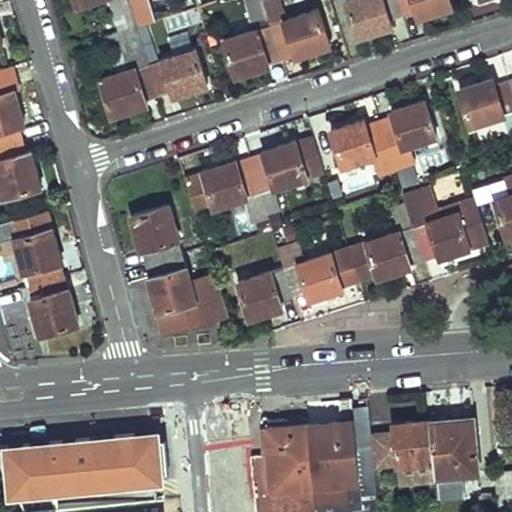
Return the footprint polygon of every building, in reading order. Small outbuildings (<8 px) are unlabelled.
[(77,0),(79,4),(90,0),(111,0),(117,15),(132,10),(128,0),(77,0)] [(128,0),(132,10),(137,25),(156,19),(149,0),(128,0)] [(266,5),(264,0),(247,0),(257,28),(224,39),(236,76),(255,70),(253,62),(267,57),(281,53),(266,5)] [(330,45),(318,7),(289,17),(283,0),(266,5),(281,53),(294,49),(296,56),(330,45)] [(398,0),(348,0),(359,35),(377,30),(374,22),(390,17),(403,13),(398,0)] [(398,0),(403,13),(416,9),(432,5),(434,12),(453,6),(451,0),(398,0)] [(432,5),(416,9),(418,17),(434,12),(432,5)] [(390,17),(374,22),(377,30),(392,25),(390,17)] [(118,72),(101,77),(114,116),(132,110),(130,104),(145,99),(159,94),(149,61),(141,37),(121,43),(122,46),(110,49),(118,72)] [(195,46),(149,61),(159,94),(172,90),(172,88),(186,84),(188,90),(208,84),(195,46)] [(267,57),(253,62),(255,70),(270,65),(267,57)] [(511,110),(511,88),(509,80),(496,84),(493,76),(459,88),(470,124),(511,110)] [(172,90),(174,95),(188,90),(186,84),(172,88),(172,90)] [(20,108),(15,90),(0,93),(0,144),(22,139),(19,127),(14,110),(20,108)] [(408,145),(438,135),(426,98),(406,105),(408,110),(393,116),(380,120),(389,150),(392,149),(398,165),(414,160),(408,145)] [(145,99),(130,104),(132,110),(147,105),(145,99)] [(406,105),(391,110),(393,116),(408,110),(406,105)] [(14,110),(19,127),(24,125),(20,108),(14,110)] [(389,150),(380,120),(367,124),(364,118),(331,129),(344,165),(389,150)] [(314,137),(297,142),(297,140),(278,146),(280,152),(264,157),(252,161),(261,191),(308,176),(308,175),(324,170),(314,137)] [(26,154),(22,139),(0,144),(0,184),(3,196),(41,186),(36,168),(30,169),(26,154)] [(278,146),(262,151),(264,157),(280,152),(278,146)] [(32,152),(26,154),(30,169),(36,168),(32,152)] [(237,159),(221,164),(223,170),(239,165),(237,159)] [(252,161),(239,165),(223,170),(221,164),(203,170),(203,171),(185,177),(195,210),(214,204),(214,206),(261,191),(252,161)] [(510,194),(494,199),(505,234),(511,231),(511,172),(504,175),(510,194)] [(427,184),(403,192),(406,201),(423,253),(437,248),(451,244),(454,251),(473,245),(489,240),(475,196),(436,209),(427,184)] [(366,239),(352,244),(361,274),(376,270),(377,275),(396,269),(394,262),(409,257),(423,253),(406,201),(392,205),(400,229),(366,239)] [(182,250),(169,203),(131,213),(141,249),(147,247),(150,260),(182,250)] [(61,260),(48,208),(13,218),(29,284),(58,276),(54,262),(61,260)] [(451,244),(437,248),(440,256),(454,251),(451,244)] [(332,251),(285,267),(293,294),(307,290),(322,285),(324,292),(343,286),(342,281),(356,277),(347,247),(332,251)] [(191,280),(182,250),(150,260),(154,274),(158,290),(153,291),(165,334),(230,316),(216,273),(191,280)] [(409,257),(394,262),(396,269),(412,264),(409,257)] [(285,267),(238,281),(249,317),(268,311),(266,303),(280,298),(293,294),(285,267)] [(154,274),(149,275),(153,291),(158,290),(154,274)] [(39,333),(78,323),(69,287),(61,289),(58,276),(29,284),(32,296),(30,296),(39,333)] [(322,285),(307,290),(310,297),(324,292),(322,285)] [(280,298),(266,303),(268,311),(282,306),(280,298)] [(343,418),(310,421),(318,511),(352,511),(350,479),(361,478),(356,416),(352,417),(350,397),(340,398),(343,418)] [(476,414),(454,416),(456,426),(471,426),(472,434),(477,433),(476,414)] [(454,416),(431,418),(435,459),(435,471),(436,474),(480,471),(477,433),(472,434),(471,426),(456,426),(454,416)] [(435,459),(431,418),(393,421),(394,430),(372,431),(374,465),(400,463),(435,459)] [(318,511),(310,421),(268,424),(270,452),(271,471),(274,511),(318,511)] [(11,445),(0,446),(0,451),(18,492),(164,479),(161,448),(155,448),(154,438),(137,440),(137,434),(78,439),(79,444),(72,445),(65,446),(65,440),(26,444),(26,446),(11,448),(11,445)] [(271,471),(270,452),(252,453),(254,472),(271,471)] [(435,459),(400,463),(401,474),(435,471),(435,459)] [(511,511),(511,468),(496,470),(497,491),(499,511),(511,511)] [(274,511),(271,471),(254,472),(258,511),(274,511)] [(480,471),(436,474),(438,494),(482,491),(480,471)] [(363,511),(362,495),(361,478),(350,479),(352,511),(363,511)] [(482,492),(483,511),(499,511),(497,491),(482,492)] [(398,511),(397,493),(377,494),(378,511),(398,511)] [(378,511),(377,494),(362,495),(363,511),(378,511)]
